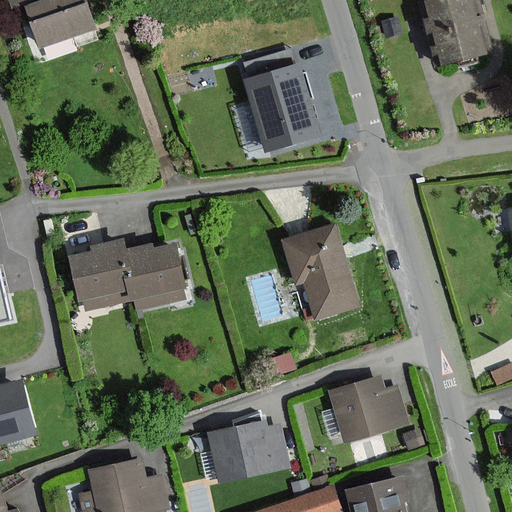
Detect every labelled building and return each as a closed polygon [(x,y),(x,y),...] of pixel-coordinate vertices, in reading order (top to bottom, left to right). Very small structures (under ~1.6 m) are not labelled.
[(92,26),(82,0),(46,0),(47,0),(46,0),(1,0),(6,10),(18,6),(34,48),(92,26)] [(477,0),(436,0),(427,2),(443,64),(449,63),(455,62),(473,57),(477,56),(490,53),(477,0)] [(301,64),(247,79),(268,152),(322,136),(301,64)] [(336,226),(284,241),(296,283),(305,281),(315,318),(358,306),(336,226)] [(125,240),(115,241),(125,292),(127,299),(136,298),(138,308),(185,298),(175,247),(154,251),(153,246),(127,251),(125,240)] [(87,307),(127,299),(125,292),(115,241),(93,246),(94,252),(70,257),(79,301),(85,300),(87,307)] [(5,262),(0,262),(0,326),(19,322),(5,262)] [(382,376),(330,391),(344,441),(407,424),(397,386),(386,390),(382,376)] [(20,384),(0,389),(0,441),(33,433),(20,384)] [(267,421),(211,432),(221,482),(290,468),(282,428),(269,431),(267,421)] [(141,459),(89,471),(94,491),(81,494),(85,511),(97,511),(101,511),(100,511),(144,511),(166,507),(159,477),(146,480),(141,459)] [(404,511),(396,479),(349,491),(353,511),(404,511)] [(341,511),(333,487),(254,511),(341,511)]
